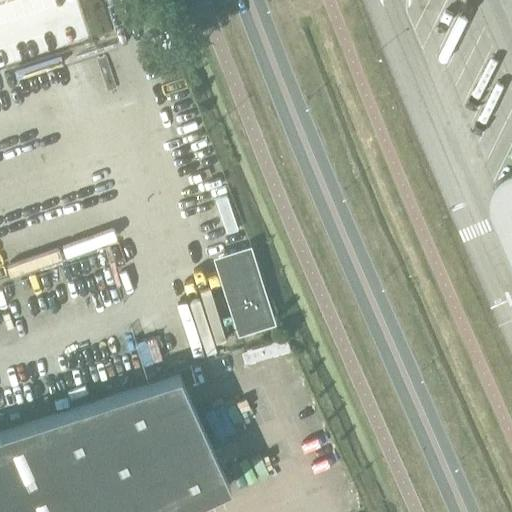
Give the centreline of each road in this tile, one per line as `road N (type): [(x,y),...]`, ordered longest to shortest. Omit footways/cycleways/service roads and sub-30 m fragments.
road 1 (tertiary): [(472,511),(256,0)]
road 2 (tertiary): [(239,0),(453,511)]
